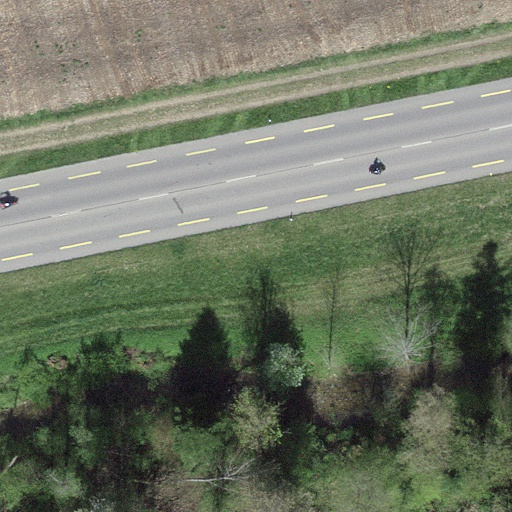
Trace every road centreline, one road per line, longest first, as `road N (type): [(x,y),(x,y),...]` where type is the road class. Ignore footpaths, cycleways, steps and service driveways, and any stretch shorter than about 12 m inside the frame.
road 1 (primary): [(511,125),(0,227)]
road 2 (track): [(0,145),(511,44)]
